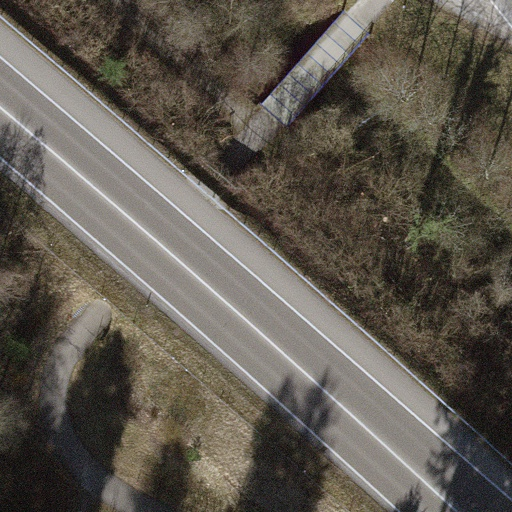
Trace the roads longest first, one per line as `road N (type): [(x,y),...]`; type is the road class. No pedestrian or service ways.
road 1 (secondary): [(460,511),(0,106)]
road 2 (track): [(113,0),(263,130)]
